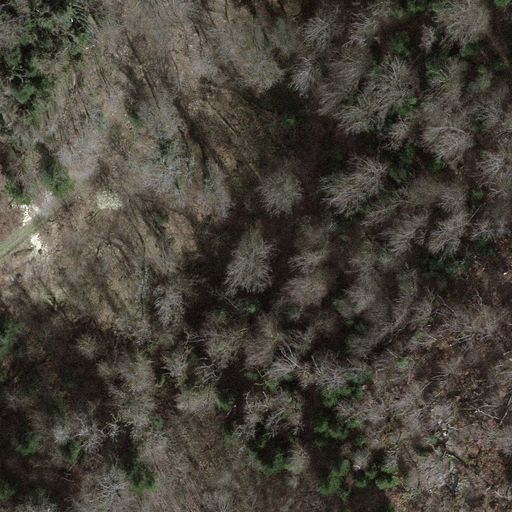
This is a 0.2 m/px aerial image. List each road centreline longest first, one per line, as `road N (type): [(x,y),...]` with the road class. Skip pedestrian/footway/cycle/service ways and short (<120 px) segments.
road 1 (track): [(0,245),(73,195),(108,149),(124,110),(136,0)]
road 2 (track): [(275,240),(336,45),(342,0)]
